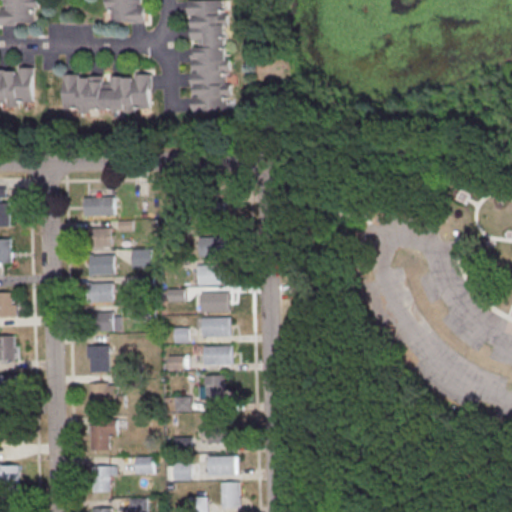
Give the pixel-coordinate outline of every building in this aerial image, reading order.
[(40,0),(40,9),(36,9),(36,24),(2,25),(1,10),(6,10),(5,0),(40,0)] [(143,0),(144,22),(110,22),(110,8),(106,8),(106,0),(143,0)] [(190,2),(191,16),(197,15),(197,18),(193,18),(194,41),(207,40),(207,47),(198,48),(198,60),(202,60),(202,61),(195,61),(195,72),(193,72),(193,84),(197,84),(198,98),(195,98),(195,112),(228,111),(227,97),(233,96),(232,85),(227,85),(227,71),(231,71),(231,61),(227,61),(226,26),(230,26),(230,15),(224,16),(224,1),(190,2)] [(0,70),(6,70),(6,72),(22,72),(22,69),(34,69),(35,102),(20,102),(20,106),(9,107),(9,104),(0,104),(0,70)] [(65,110),(65,74),(80,74),(80,78),(92,78),(92,77),(105,77),(105,84),(112,83),(112,77),(124,77),(124,78),(137,78),(137,75),(153,75),(153,90),(151,90),(151,108),(136,108),(136,113),(125,113),(125,111),(92,111),(92,114),(80,114),(80,110),(65,110)] [(0,204),(0,188),(8,188),(8,199),(2,199),(2,204),(0,204)] [(86,198),(116,197),(117,217),(87,217),(86,198)] [(200,203),(228,202),(228,222),(200,223),(200,203)] [(0,227),(0,204),(2,204),(11,204),(12,227),(0,227)] [(121,233),(120,227),(120,221),(135,221),(135,232),(121,233)] [(88,230),(116,229),(116,248),(88,249),(88,230)] [(202,238),(229,237),(230,257),(202,257),(202,238)] [(0,263),(13,263),(12,239),(0,239),(0,263)] [(134,268),(134,250),(153,250),(154,267),(134,268)] [(90,256),(118,256),(119,275),(91,276),(90,256)] [(200,266),(228,266),(229,285),(201,286),(200,266)] [(140,291),(139,277),(155,277),(156,291),(140,291)] [(89,285),(117,284),(118,303),(90,304),(89,285)] [(171,302),(170,290),(187,290),(187,302),(171,302)] [(0,317),(0,293),(14,293),(15,306),(19,306),(19,316),(0,317)] [(203,294),(231,293),(232,313),(204,313),(203,294)] [(136,322),(135,306),(156,306),(156,322),(136,322)] [(90,313),(118,313),(119,332),(91,333),(90,313)] [(204,319),(232,318),(233,337),(205,338),(204,319)] [(177,343),(176,328),(191,328),(191,343),(177,343)] [(0,360),(0,337),(16,337),(17,360),(0,360)] [(92,347),(111,346),(112,372),(93,373),(92,347)] [(206,347),(234,346),(235,366),(207,366),(206,347)] [(171,371),(171,357),(186,356),(186,371),(171,371)] [(0,397),(0,388),(1,388),(0,376),(17,376),(18,386),(23,386),(23,397),(0,397)] [(208,377),(227,377),(228,403),(209,403),(208,377)] [(92,385),(111,384),(111,387),(119,387),(119,396),(128,396),(128,408),(93,409),(92,385)] [(178,412),(177,397),(194,397),(194,412),(178,412)] [(210,418),(229,417),(230,444),(210,444),(210,418)] [(20,442),(20,421),(2,421),(2,443),(20,442)] [(94,451),(93,426),(110,426),(110,421),(120,421),(120,437),(111,437),(112,451),(94,451)] [(177,454),(176,438),(195,438),(195,454),(177,454)] [(138,475),(137,458),(156,457),(157,474),(138,475)] [(210,457),(239,457),(239,476),(211,476),(210,457)] [(177,481),(177,463),(194,463),(194,481),(177,481)] [(0,480),(0,465),(21,465),(22,493),(11,493),(11,488),(2,488),(2,480),(0,480)] [(94,468),(113,467),(114,493),(95,494),(94,468)] [(224,484),(242,483),(243,508),(224,509),(224,484)] [(190,511),(190,498),(209,498),(209,511),(190,511)] [(131,511),(131,499),(148,499),(148,511),(131,511)]
